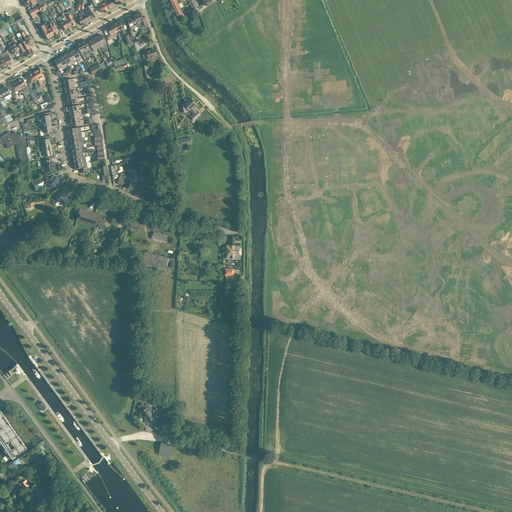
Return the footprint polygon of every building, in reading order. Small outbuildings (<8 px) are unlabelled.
[(99,0),(100,1),(102,3),(98,5),(102,13),(102,12),(108,9),(102,0),(99,0)] [(102,0),(108,9),(113,6),(109,0),(102,0)] [(176,0),(170,0),(171,1),(177,16),(182,14),(176,0)] [(189,0),(189,1),(193,10),(198,7),(193,0),(189,0)] [(40,6),(37,7),(39,11),(39,12),(41,10),(42,11),(46,9),(45,8),(48,7),(45,3),(40,6)] [(0,20),(9,16),(3,4),(0,5),(0,20)] [(91,20),(96,17),(92,10),(94,9),(92,4),(85,8),(88,12),(87,13),(91,20)] [(29,12),(32,17),(36,15),(36,13),(39,11),(37,7),(29,12)] [(68,22),(70,25),(71,25),(72,26),(76,24),(72,17),(75,16),(74,15),(75,14),(72,9),(64,14),(63,12),(62,13),(62,14),(61,15),(62,16),(63,18),(65,16),(67,19),(66,20),(67,22),(68,22)] [(81,14),(86,23),(91,20),(87,13),(86,14),(84,12),(81,14)] [(134,15),(137,25),(138,27),(147,24),(145,18),(143,18),(141,13),(134,15)] [(82,25),(86,23),(81,14),(77,16),(78,18),(82,25)] [(131,18),(127,19),(130,27),(127,28),(130,38),(134,36),(132,30),(134,29),(133,26),(137,25),(134,15),(131,16),(131,18)] [(67,27),(70,25),(68,22),(67,22),(66,20),(67,19),(65,16),(63,18),(62,16),(57,18),(60,23),(59,23),(63,30),(67,28),(67,27)] [(48,26),(45,27),(47,30),(48,29),(50,32),(51,31),(53,35),(54,34),(54,35),(58,33),(54,26),(56,25),(53,19),(46,23),(48,26)] [(114,24),(118,31),(120,30),(122,34),(125,33),(123,29),(124,28),(120,21),(114,24)] [(44,25),(39,27),(46,40),(50,38),(49,37),(53,35),(51,31),(50,32),(48,29),(47,30),(45,27),(48,26),(46,23),(46,22),(44,24),(44,25)] [(114,33),(118,31),(114,24),(107,28),(110,34),(107,35),(109,40),(116,36),(114,33)] [(30,46),(35,44),(31,36),(27,37),(26,35),(27,35),(25,30),(21,32),(22,33),(23,32),(25,35),(22,37),(24,40),(25,39),(30,46)] [(21,43),(26,51),(31,48),(30,46),(25,39),(24,40),(22,37),(25,35),(23,32),(22,33),(21,32),(20,33),(22,36),(18,37),(19,38),(21,43)] [(97,37),(103,46),(104,45),(104,44),(106,43),(102,35),(97,37)] [(15,55),(20,52),(16,44),(14,45),(13,42),(16,40),(15,40),(14,38),(13,38),(12,37),(11,38),(13,41),(9,44),(15,55)] [(93,39),(98,48),(100,46),(101,47),(103,46),(97,37),(93,39)] [(20,52),(21,54),(26,51),(21,43),(19,38),(15,40),(16,40),(13,42),(14,45),(16,44),(20,52)] [(95,49),(98,48),(93,39),(89,42),(94,51),(96,50),(95,49)] [(86,40),(76,45),(84,58),(87,56),(87,55),(92,52),(86,40)] [(72,51),(76,60),(79,58),(80,59),(81,58),(76,49),(72,51)] [(146,52),(143,53),(144,57),(147,56),(149,60),(157,57),(156,56),(157,56),(156,53),(155,53),(154,49),(146,52)] [(2,54),(9,66),(14,63),(7,51),(2,54)] [(67,54),(73,63),(75,62),(74,61),(76,60),(72,51),(67,54)] [(0,58),(1,60),(0,60),(0,62),(3,69),(9,66),(2,54),(1,53),(0,53),(0,58)] [(63,56),(68,64),(70,63),(71,64),(73,63),(67,54),(63,56)] [(59,58),(64,68),(66,67),(65,66),(68,64),(63,56),(59,58)] [(107,60),(105,61),(105,62),(106,62),(107,65),(108,67),(114,64),(112,57),(110,59),(111,60),(108,62),(107,60)] [(62,69),(64,68),(59,58),(54,61),(59,69),(62,68),(62,69)] [(140,61),(142,66),(144,78),(149,77),(147,65),(146,65),(144,59),(140,61)] [(93,75),(102,70),(99,65),(99,64),(89,69),(93,75)] [(40,69),(34,72),(37,79),(36,80),(37,83),(40,81),(45,79),(44,76),(41,71),(40,69)] [(34,72),(27,76),(31,83),(34,82),(36,85),(35,86),(36,89),(32,91),(37,100),(40,98),(37,92),(42,89),(40,85),(42,84),(40,81),(37,83),(36,80),(37,79),(34,72)] [(23,78),(17,82),(19,85),(21,89),(23,93),(28,90),(27,87),(26,86),(27,85),(23,78)] [(17,82),(11,85),(15,92),(17,91),(19,95),(23,93),(21,89),(19,85),(17,82)] [(7,87),(0,90),(0,98),(2,101),(6,99),(5,97),(11,93),(7,87)] [(30,92),(29,92),(30,93),(35,103),(36,103),(38,102),(37,100),(32,91),(30,92)] [(21,108),(24,114),(27,112),(26,110),(24,110),(23,108),(25,107),(20,98),(16,100),(21,108)] [(185,105),(183,105),(184,113),(187,109),(187,110),(188,110),(189,110),(190,110),(194,114),(196,111),(192,107),(196,104),(191,98),(187,99),(187,102),(185,104),(185,105)] [(0,108),(4,116),(6,120),(10,118),(0,100),(0,108)] [(194,114),(191,117),(194,120),(201,114),(197,111),(196,111),(194,114)] [(38,117),(39,122),(51,120),(50,115),(47,115),(46,113),(45,113),(40,115),(40,116),(38,117)] [(52,126),(42,127),(40,128),(40,130),(43,130),(44,135),(50,134),(50,132),(53,131),(52,126)] [(10,132),(0,137),(4,143),(4,142),(8,149),(17,144),(17,145),(21,143),(21,144),(18,146),(20,159),(21,159),(21,162),(26,161),(26,160),(28,159),(25,141),(24,141),(23,138),(21,133),(17,135),(15,132),(11,134),(10,132)] [(37,138),(39,146),(51,144),(50,138),(47,139),(46,136),(37,138)] [(180,139),(182,146),(191,144),(190,137),(180,139)] [(55,170),(54,165),(54,162),(52,163),(51,159),(44,160),(44,161),(41,161),(41,166),(45,166),(46,171),(47,171),(47,173),(51,172),(51,170),(55,170)] [(87,166),(86,162),(74,164),(75,169),(79,168),(80,172),(88,171),(87,166)] [(119,164),(111,166),(113,177),(117,177),(115,169),(119,169),(119,164)] [(128,179),(125,186),(125,187),(132,189),(134,184),(135,183),(134,183),(135,180),(137,176),(134,175),(134,174),(130,172),(128,172),(127,175),(128,179)] [(119,179),(117,183),(125,186),(128,179),(127,175),(122,173),(119,179)] [(49,175),(42,177),(44,182),(45,184),(47,183),(49,188),(55,186),(60,184),(58,179),(57,179),(56,177),(54,177),(53,174),(54,174),(49,175)] [(32,181),(34,186),(43,183),(42,182),(44,182),(42,177),(36,180),(32,181)] [(142,185),(139,192),(146,194),(146,195),(152,197),(155,190),(150,188),(151,186),(145,184),(144,185),(142,185)] [(55,196),(52,198),(54,201),(52,202),(56,206),(61,202),(63,205),(64,205),(68,201),(65,198),(67,196),(62,190),(58,193),(55,196)] [(20,196),(16,197),(18,203),(20,203),(19,201),(27,199),(26,195),(20,196)] [(75,208),(72,220),(91,226),(95,214),(75,208)] [(95,214),(91,226),(105,229),(109,217),(95,214)] [(138,217),(128,229),(132,232),(141,220),(138,217)] [(119,238),(120,231),(111,230),(110,236),(119,238)] [(154,232),(151,238),(166,243),(168,236),(154,232)] [(239,248),(234,248),(234,247),(234,246),(226,246),(226,259),(240,259),(240,255),(239,255),(239,248)] [(143,258),(142,264),(165,270),(166,267),(170,268),(173,259),(168,258),(145,252),(145,253),(143,253),(142,256),(144,256),(143,258)] [(226,269),(226,275),(227,275),(226,285),(234,285),(234,275),(235,269),(226,269)] [(43,401),(38,405),(40,407),(43,411),(46,408),(45,407),(46,406),(43,401)] [(141,412),(148,422),(155,417),(150,411),(152,410),(148,404),(142,408),(143,410),(141,412)] [(0,440),(8,452),(10,455),(11,456),(13,459),(14,458),(19,454),(27,449),(27,448),(23,442),(18,435),(9,423),(10,423),(5,416),(4,416),(0,409),(0,440)] [(163,417),(153,424),(158,431),(168,423),(163,417)] [(173,445),(161,442),(158,454),(170,457),(173,445)] [(19,458),(8,466),(12,472),(14,470),(15,470),(25,463),(22,459),(21,460),(19,458)]
